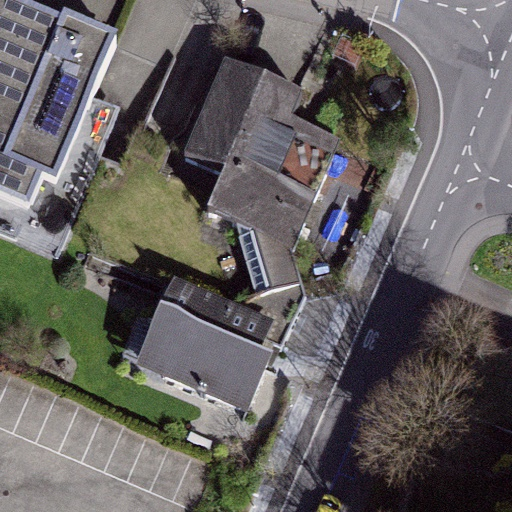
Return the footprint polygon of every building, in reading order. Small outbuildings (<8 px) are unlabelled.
[(110,43),(0,1),(0,200),(44,217),(110,43)] [(355,138),(229,81),(176,197),(302,254),(355,138)] [(275,332),(282,312),(176,275),(169,295),(275,332)] [(278,346),(166,304),(138,377),(250,419),(278,346)] [(511,426),(511,352),(449,326),(423,389),(511,426)]
